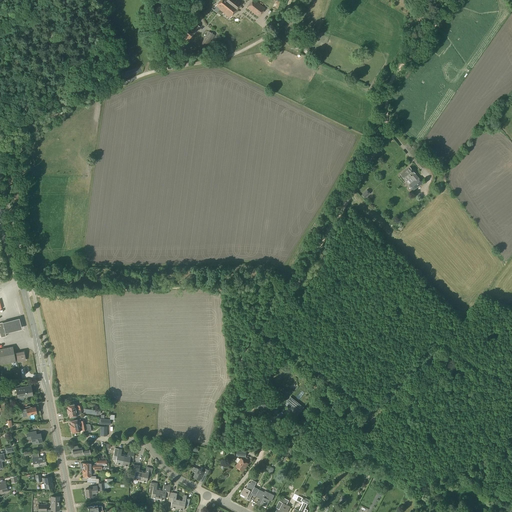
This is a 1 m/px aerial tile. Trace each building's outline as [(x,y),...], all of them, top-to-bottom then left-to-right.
[(230,18),(236,10),(222,0),(220,0),(215,6),(213,9),(213,10),(217,13),(219,10),(230,18)] [(222,0),(236,10),(242,3),(237,0),(222,0)] [(258,17),(265,8),(254,0),(252,0),(247,8),(258,17)] [(207,50),(215,35),(208,31),(200,46),(207,50)] [(418,177),(415,174),(410,167),(400,174),(406,181),(411,177),(414,181),(411,183),(415,189),(423,183),(418,177)] [(365,199),(370,194),(367,190),(362,195),(365,199)] [(13,346),(0,348),(0,362),(0,364),(16,361),(17,361),(17,362),(18,362),(25,361),(25,359),(24,352),(16,353),(16,354),(14,354),(13,346)] [(304,407),(313,396),(307,391),(299,385),(290,398),(287,401),(300,412),(304,407)] [(18,397),(23,396),(24,397),(33,396),(31,387),(25,388),(24,387),(16,389),(18,397)] [(266,400),(262,406),(275,416),(279,410),(276,408),(271,404),(272,402),(268,398),(266,400)] [(26,408),(22,408),(23,411),(27,411),(27,415),(28,415),(36,413),(37,412),(36,410),(35,410),(35,406),(30,407),(29,406),(26,407),(26,408)] [(82,409),(67,411),(68,414),(69,417),(77,416),(76,413),(78,412),(79,413),(83,412),(85,412),(85,409),(83,410),(82,409)] [(70,427),(85,424),(85,420),(81,421),(80,419),(69,421),(70,424),(69,424),(69,426),(70,426),(70,427)] [(80,431),(82,430),(82,431),(83,430),(83,433),(91,431),(90,424),(88,424),(85,424),(70,427),(71,430),(72,433),(80,431)] [(27,439),(31,438),(32,444),(42,442),(40,434),(34,435),(33,432),(26,433),(27,439)] [(78,449),(77,446),(72,447),(73,450),(72,451),(72,453),(73,454),(74,456),(84,454),(84,456),(90,454),(89,448),(81,449),(81,448),(78,449)] [(122,465),(124,455),(121,454),(122,450),(115,448),(113,459),(116,460),(115,464),(122,465)] [(124,455),(122,465),(128,467),(130,460),(133,460),(134,453),(128,451),(127,456),(124,455)] [(32,459),(33,459),(34,466),(46,464),(45,456),(39,458),(38,453),(31,455),(32,459)] [(243,472),(249,464),(241,459),(235,466),(243,472)] [(106,468),(106,465),(95,465),(91,465),(91,468),(87,468),(87,469),(83,470),(83,472),(83,476),(83,479),(87,479),(87,482),(95,482),(95,483),(104,483),(103,480),(98,480),(96,480),(96,476),(91,476),(91,470),(93,470),(102,470),(102,468),(106,468)] [(140,481),(142,471),(139,470),(140,466),(136,465),(133,465),(131,475),(134,476),(133,480),(140,481)] [(202,471),(198,469),(191,466),(190,470),(196,473),(194,477),(200,480),(202,475),(206,476),(209,470),(203,468),(202,471)] [(142,471),(140,481),(146,483),(147,479),(150,480),(152,469),(146,467),(145,472),(142,471)] [(51,476),(43,478),(41,479),(40,474),(35,475),(37,482),(41,481),(43,480),(45,488),(53,487),(51,476)] [(157,499),(159,489),(156,488),(157,484),(151,482),(149,493),(151,494),(150,498),(157,499)] [(256,497),(259,490),(254,487),(255,486),(251,484),(249,483),(246,488),(244,487),(241,494),(247,497),(246,499),(249,500),(252,495),(256,497)] [(164,500),(164,497),(168,498),(170,487),(171,485),(167,484),(167,486),(163,485),(162,489),(159,489),(157,499),(164,500)] [(91,489),(85,489),(86,497),(87,498),(92,498),(92,496),(92,493),(97,492),(96,486),(95,486),(91,487),(91,489)] [(259,490),(256,497),(260,499),(259,501),(258,500),(256,504),(260,506),(260,504),(266,507),(270,500),(272,501),(274,496),(265,491),(264,492),(259,490)] [(170,492),(168,502),(171,502),(170,508),(176,509),(178,499),(175,498),(176,493),(173,493),(170,492)] [(178,499),(176,509),(183,511),(184,506),(188,507),(189,499),(185,498),(186,496),(183,495),(182,499),(178,499)] [(51,496),(51,510),(59,510),(59,496),(51,496)] [(301,501),(303,498),(299,496),(298,496),(296,501),(302,504),(301,506),(300,506),(298,510),(295,509),(292,511),(307,511),(308,510),(305,509),(308,504),(307,503),(306,503),(303,501),(301,501)] [(284,511),(287,511),(290,506),(286,505),(289,500),(282,497),(280,502),(279,501),(276,508),(277,508),(275,511),(276,511),(282,511),(283,511),(284,511)] [(108,502),(108,503),(108,507),(115,507),(115,511),(119,511),(119,506),(121,506),(121,504),(119,504),(119,503),(114,503),(108,502)]
